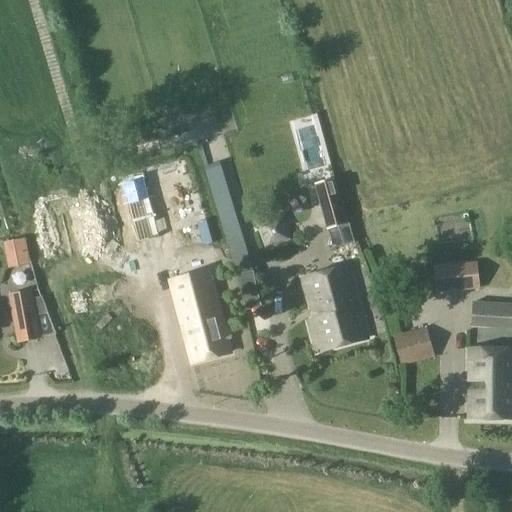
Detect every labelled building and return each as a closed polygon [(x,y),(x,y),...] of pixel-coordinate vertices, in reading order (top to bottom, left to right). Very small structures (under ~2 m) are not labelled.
[(205,167),(214,197),(214,199),(229,194),(219,162),(205,167)] [(316,185),(328,230),(346,225),(334,180),(316,185)] [(234,213),(220,217),(238,275),(252,270),(246,250),(234,213)] [(4,243),(9,269),(30,265),(25,239),(4,243)] [(477,264),(435,268),(436,279),(438,292),(479,288),(477,264)] [(91,295),(86,297),(90,312),(95,311),(99,327),(125,321),(120,301),(129,298),(121,266),(102,270),(103,275),(87,279),(91,295)] [(318,352),(367,339),(347,267),(303,279),(315,321),(309,322),(318,352)] [(171,281),(192,363),(232,352),(211,271),(171,281)] [(31,291),(10,295),(19,342),(40,338),(36,316),(49,314),(43,297),(33,299),(31,291)] [(511,305),(473,303),(472,326),(511,329),(511,305)] [(401,366),(435,357),(427,327),(393,336),(401,366)] [(469,419),(469,420),(511,420),(511,349),(470,349),(469,419)]
